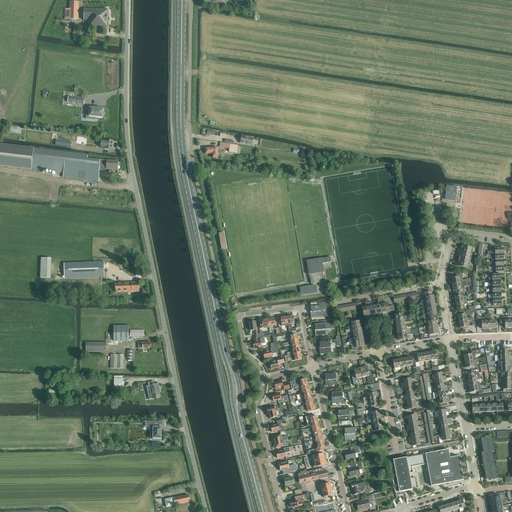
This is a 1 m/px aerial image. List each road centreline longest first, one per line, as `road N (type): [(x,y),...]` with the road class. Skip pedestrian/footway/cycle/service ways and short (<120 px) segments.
road 1 (primary): [(263,511),(183,159),(182,0)]
road 2 (unclassified): [(207,511),(135,182),(128,0)]
road 3 (residential): [(264,376),(243,346),(239,316),(250,313),(300,307),(312,367)]
road 4 (residential): [(312,367),(349,511)]
road 5 (residential): [(284,511),(259,411),(264,376)]
road 6 (track): [(136,187),(0,169)]
